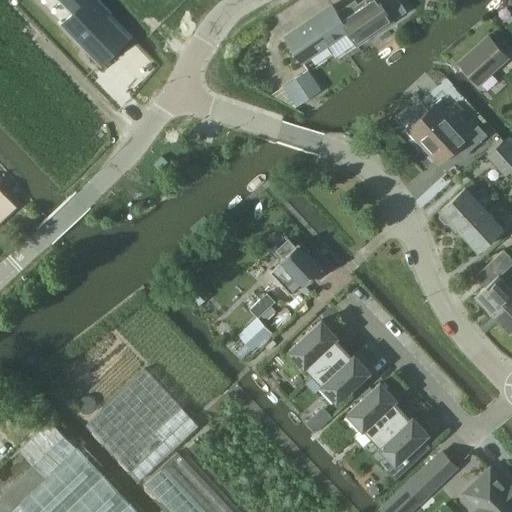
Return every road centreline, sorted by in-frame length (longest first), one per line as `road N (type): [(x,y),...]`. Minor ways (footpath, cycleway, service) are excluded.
road 1 (residential): [(511,383),(450,317),(408,221),(367,166),(175,93)]
road 2 (residential): [(0,277),(93,192),(175,93)]
road 3 (residential): [(511,398),(472,435),(357,316)]
